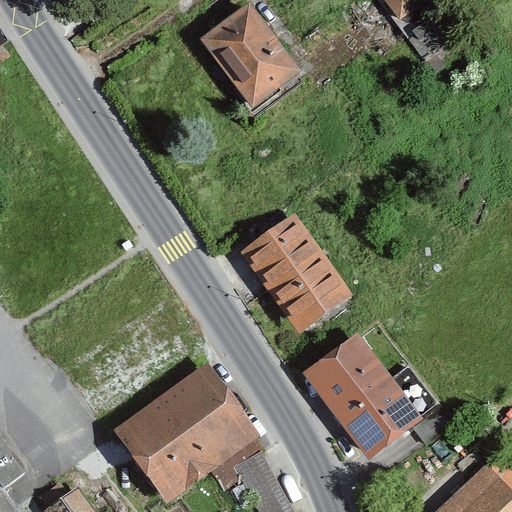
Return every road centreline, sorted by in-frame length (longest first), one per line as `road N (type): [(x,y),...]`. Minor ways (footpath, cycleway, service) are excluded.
road 1 (secondary): [(329,511),(294,431),(15,0)]
road 2 (unknown): [(90,75),(202,2)]
road 3 (residential): [(0,362),(78,455)]
